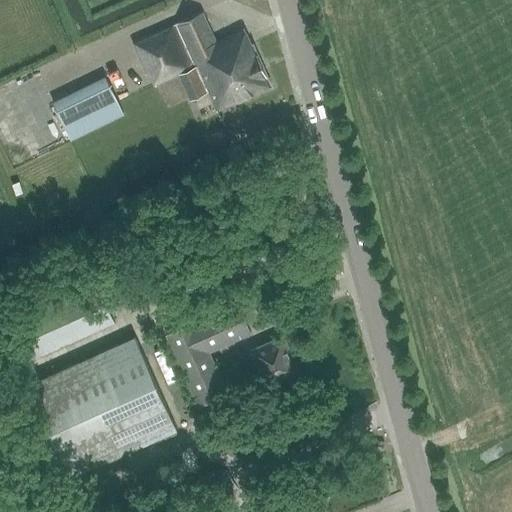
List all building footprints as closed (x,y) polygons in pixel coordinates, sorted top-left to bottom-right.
[(134,43),(135,46),(125,51),(130,61),(140,56),(148,74),(150,73),(156,85),(181,74),(188,90),(193,99),(207,92),(216,112),(272,86),(254,44),(252,45),(245,29),(218,42),(204,12),(134,43)] [(107,78),(74,94),(75,97),(86,119),(119,103),(107,78)] [(0,359),(6,371),(115,323),(98,284),(0,327),(0,359)] [(210,351),(252,333),(238,302),(167,334),(200,406),(229,393),(210,351)] [(268,387),(287,378),(300,372),(284,335),(251,350),(268,387)] [(67,480),(178,429),(136,336),(24,386),(67,480)]
